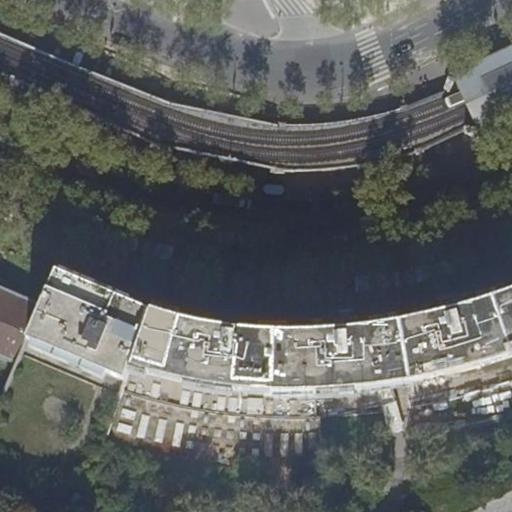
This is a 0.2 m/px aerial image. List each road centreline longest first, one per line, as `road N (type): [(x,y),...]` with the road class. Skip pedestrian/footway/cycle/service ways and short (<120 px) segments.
road 1 (primary): [(0,139),(136,199),(204,218),(283,225),(423,208),(511,171)]
road 2 (primary): [(481,0),(329,64),(278,70)]
road 3 (primary): [(278,70),(84,0)]
